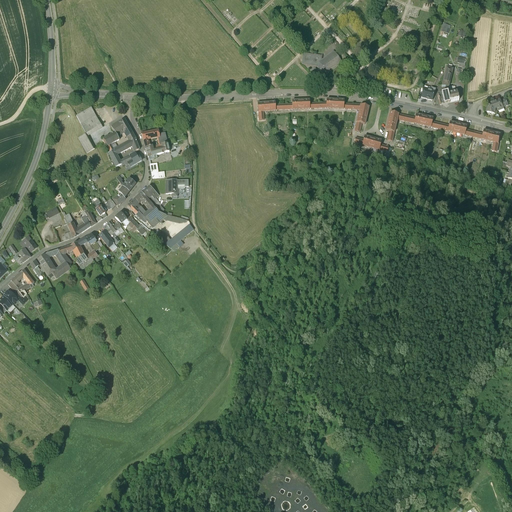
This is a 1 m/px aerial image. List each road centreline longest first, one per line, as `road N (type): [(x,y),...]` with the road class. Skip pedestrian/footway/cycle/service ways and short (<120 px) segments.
road 1 (residential): [(469,117),(334,92),(128,95)]
road 2 (residential): [(0,286),(37,255),(95,228),(140,187),(146,165),(128,95)]
road 3 (tertiary): [(0,233),(33,165),(50,87)]
